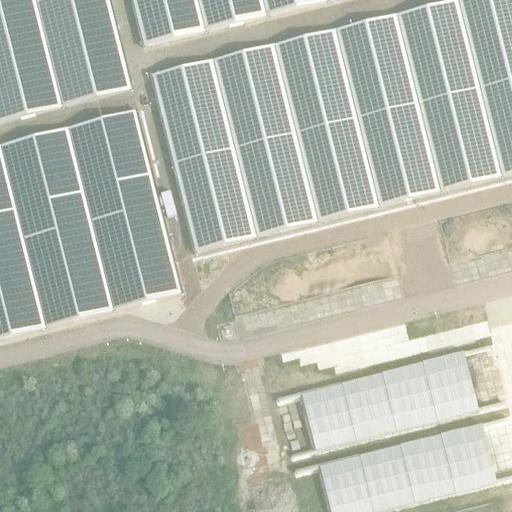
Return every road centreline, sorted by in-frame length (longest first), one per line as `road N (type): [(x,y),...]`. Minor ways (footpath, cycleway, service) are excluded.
road 1 (track): [(136,64),(427,0)]
road 2 (track): [(0,136),(144,100),(119,0)]
road 3 (track): [(144,100),(198,302)]
